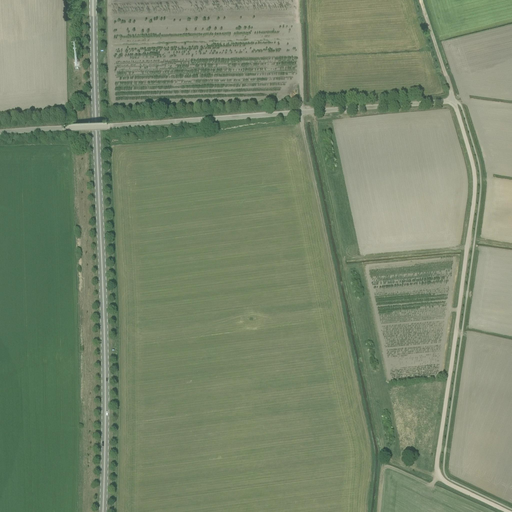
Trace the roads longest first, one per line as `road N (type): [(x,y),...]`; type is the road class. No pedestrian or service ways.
road 1 (primary): [(103,511),(93,0)]
road 2 (track): [(505,511),(451,487),(439,472),(475,187),(453,100)]
road 3 (unclassified): [(0,132),(453,100)]
